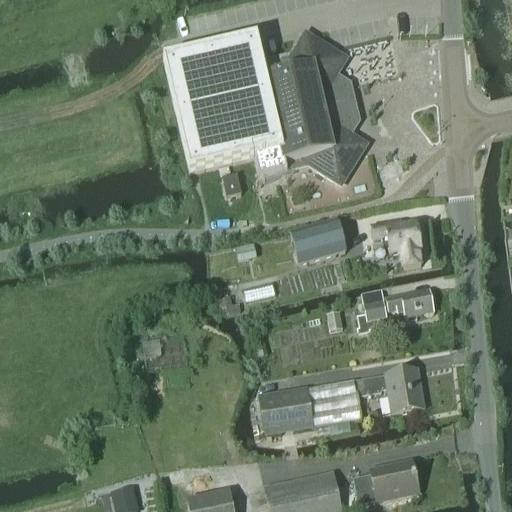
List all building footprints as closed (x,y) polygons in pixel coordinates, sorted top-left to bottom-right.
[(301,44),(292,58),(260,66),(256,45),(163,67),(189,178),(255,163),(260,182),(273,179),(274,181),(309,173),(335,189),(343,187),(363,156),(361,147),(349,140),(354,132),(355,112),(353,104),(347,100),(344,86),(336,81),(343,69),(341,61),(310,42),(301,44)] [(226,204),(241,201),(236,181),(221,184),(226,204)] [(298,271),(345,258),(336,226),(289,240),(298,271)] [(400,231),(399,227),(370,232),(372,246),(386,243),(389,261),(399,259),(402,274),(421,270),(418,255),(419,255),(415,228),(400,231)] [(253,249),(233,253),(236,267),(256,262),(253,249)] [(365,320),(356,322),(358,334),(357,335),(357,340),(369,337),(368,333),(370,332),(369,327),(385,323),(382,307),(379,295),(360,299),(363,311),(365,320)] [(432,317),(428,296),(386,304),(388,317),(403,314),(405,324),(406,324),(407,327),(416,325),(416,321),(432,317)] [(329,336),(342,334),(339,317),(326,319),(329,336)] [(158,344),(141,346),(142,362),(160,360),(158,344)] [(251,347),(255,361),(264,359),(260,344),(251,347)] [(423,415),(417,376),(384,381),(385,385),(355,390),(354,386),(259,402),(266,442),(361,426),(357,403),(381,399),(380,397),(386,396),(391,421),(423,415)] [(410,468),(369,477),(370,481),(353,485),(358,511),(376,508),(377,509),(417,500),(410,468)] [(267,511),(339,511),(332,479),(264,493),(267,511)] [(111,498),(114,511),(135,511),(131,494),(111,498)] [(187,508),(187,511),(232,511),(230,499),(187,508)]
